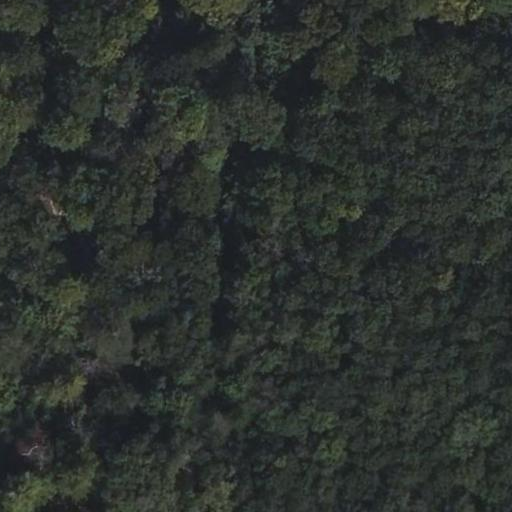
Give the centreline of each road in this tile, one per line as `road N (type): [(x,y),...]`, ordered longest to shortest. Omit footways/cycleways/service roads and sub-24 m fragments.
road 1 (track): [(0,268),(463,0)]
road 2 (track): [(172,511),(246,0)]
